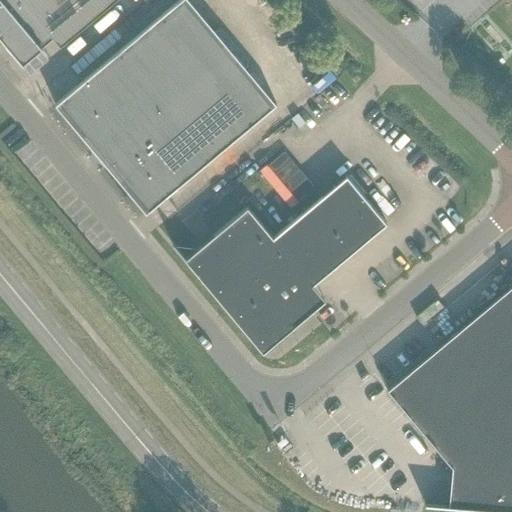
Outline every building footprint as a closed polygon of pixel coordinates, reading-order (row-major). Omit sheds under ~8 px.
[(117,0),(7,0),(0,6),(0,39),(22,66),(53,40),(60,48),(117,0)] [(146,213),(276,104),(188,0),(179,0),(54,104),(146,213)] [(284,143),(268,158),(301,194),(317,180),(284,143)] [(173,243),(172,245),(263,352),(325,299),(312,284),(384,222),(346,176),(273,238),(247,207),(186,258),(173,243)] [(511,511),(511,285),(387,390),(451,467),(448,506),(424,504),(424,505),(510,511),(511,511)]
